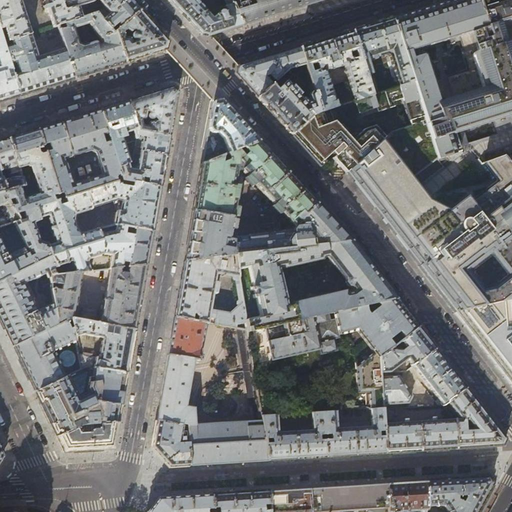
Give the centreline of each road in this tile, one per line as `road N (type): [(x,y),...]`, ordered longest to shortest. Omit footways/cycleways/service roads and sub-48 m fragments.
road 1 (residential): [(150,0),(369,236),(511,419)]
road 2 (residential): [(98,486),(126,483),(204,56)]
road 3 (residential): [(0,123),(204,56)]
road 4 (residential): [(204,56),(385,0)]
